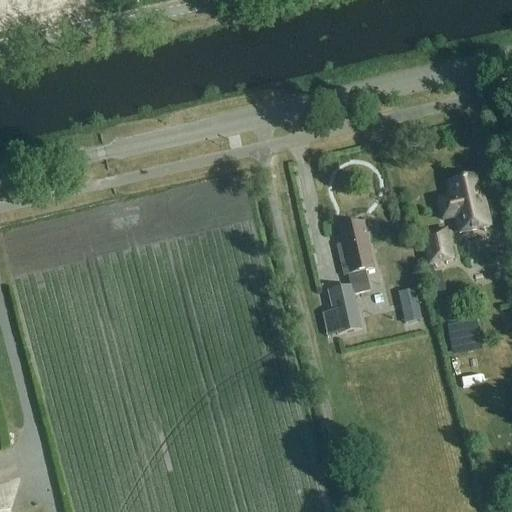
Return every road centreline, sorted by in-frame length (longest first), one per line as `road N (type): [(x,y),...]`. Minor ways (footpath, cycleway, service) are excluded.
road 1 (residential): [(511,60),(0,178)]
road 2 (unclassified): [(221,0),(0,50)]
